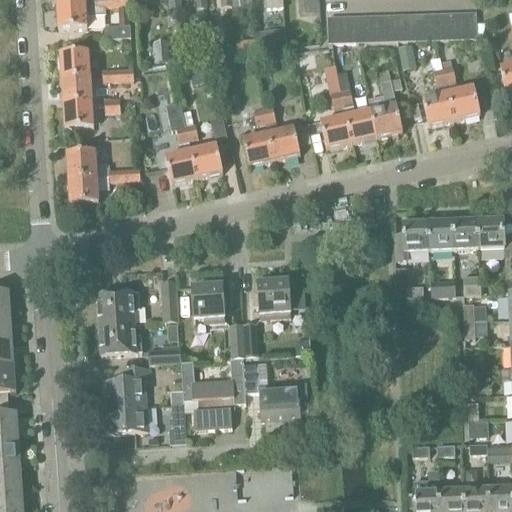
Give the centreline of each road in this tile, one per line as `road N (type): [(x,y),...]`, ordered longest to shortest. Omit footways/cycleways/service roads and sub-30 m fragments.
road 1 (residential): [(46,255),(511,147)]
road 2 (residential): [(46,255),(62,511)]
road 3 (residential): [(46,255),(28,0)]
road 4 (unknown): [(59,460),(282,439)]
